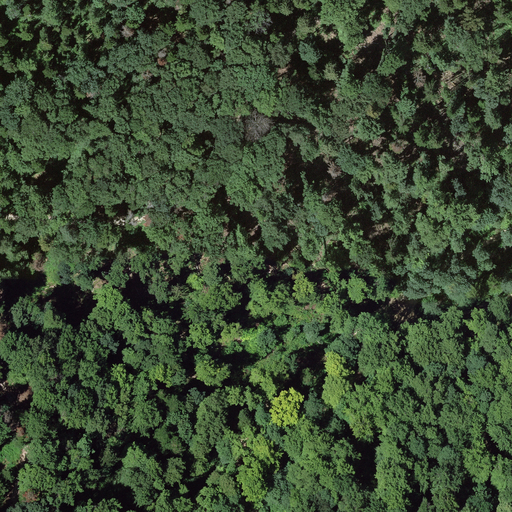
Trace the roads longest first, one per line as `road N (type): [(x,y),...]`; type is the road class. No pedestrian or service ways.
road 1 (track): [(0,215),(118,222),(180,200),(225,153),(264,54),(351,0)]
road 2 (track): [(388,298),(316,328),(220,406),(212,437),(163,511)]
road 3 (track): [(402,332),(309,418),(252,511)]
road 4 (track): [(401,311),(388,298),(395,278),(511,149)]
road 5 (track): [(278,41),(185,42),(154,31),(132,0)]
road 6 (track): [(511,232),(421,283),(401,311),(402,332)]
road 7 (track): [(9,511),(26,438),(0,373)]
